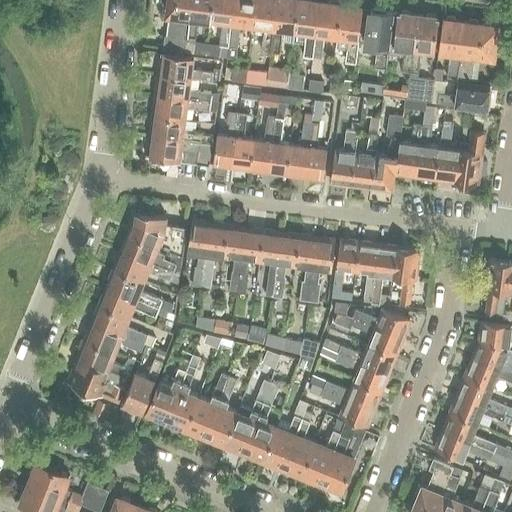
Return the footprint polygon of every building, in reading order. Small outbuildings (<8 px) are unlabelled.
[(163,48),(185,51),(191,0),(167,0),(165,15),(170,15),(167,36),(165,36),(163,48)] [(191,0),(185,51),(194,52),(198,22),(210,23),(212,0),(191,0)] [(212,0),(210,23),(211,23),(212,21),(222,22),(219,43),(220,44),(219,56),(227,57),(234,0),(212,0)] [(234,0),(227,57),(236,59),(237,46),(238,46),(241,25),(252,26),(255,0),(234,0)] [(261,49),(271,50),(277,0),(255,0),(252,26),(264,28),(261,49)] [(293,41),(295,32),(298,0),(277,0),(271,50),(280,52),(282,40),(293,41)] [(313,56),(320,2),(319,2),(314,1),(314,0),(298,0),(295,32),(293,41),(305,43),(304,55),(313,56)] [(325,3),(320,2),(313,56),(322,57),(325,36),(336,38),(341,3),(325,1),(325,3)] [(356,61),(359,34),(363,7),(356,7),(356,5),(341,3),(336,38),(349,39),(346,60),(356,61)] [(370,8),(363,7),(359,34),(367,35),(366,42),(377,43),(374,67),(385,69),(388,44),(389,44),(393,12),(385,10),(385,8),(374,7),(373,9),(370,8)] [(410,71),(418,13),(417,13),(417,15),(412,14),(413,12),(398,10),(398,12),(397,12),(392,54),(405,56),(403,70),(410,71)] [(418,13),(410,71),(418,72),(419,72),(421,51),(434,53),(438,17),(437,17),(438,15),(424,13),(423,15),(419,15),(419,13),(418,13)] [(441,28),(438,51),(449,52),(447,78),(457,79),(465,19),(463,19),(463,21),(459,20),(459,18),(443,16),(443,18),(441,28)] [(473,55),(484,57),(494,58),(496,39),(498,39),(500,31),(498,30),(498,29),(497,29),(494,26),(495,25),(493,24),(493,22),(465,19),(457,79),(471,81),(473,55)] [(220,81),(222,68),(214,67),(213,71),(193,68),(195,56),(160,52),(158,68),(160,68),(160,73),(192,78),(220,81)] [(225,66),(223,80),(232,81),(232,79),(234,68),(226,67),(225,66)] [(289,73),(290,69),(269,67),(266,85),(288,88),(289,73)] [(436,69),(434,79),(435,79),(442,80),(443,70),(436,69)] [(255,82),(254,84),(266,85),(266,84),(267,73),(261,72),(256,71),(255,77),(255,82)] [(434,79),(417,77),(418,72),(410,71),(408,84),(406,99),(426,102),(432,102),(435,79),(434,79)] [(192,78),(160,73),(159,74),(157,73),(155,88),(157,89),(157,94),(217,102),(218,93),(190,89),(192,78)] [(288,88),(305,90),(306,75),(289,73),(288,88)] [(435,79),(432,102),(487,110),(488,108),(487,108),(487,104),(489,104),(492,87),(458,82),(457,94),(445,93),(446,80),(442,80),(435,79)] [(323,81),(309,80),(308,90),(322,91),(323,81)] [(382,95),(405,98),(406,99),(408,84),(384,82),(382,95)] [(243,85),(241,99),(258,101),(259,101),(261,92),(261,87),(243,85)] [(258,101),(258,105),(277,108),(279,94),(261,92),(259,101),(258,101)] [(188,107),(210,110),(216,111),(217,102),(157,94),(156,100),(154,99),(152,114),(186,119),(188,107)] [(406,99),(405,98),(403,108),(416,109),(424,110),(425,106),(425,105),(426,102),(406,99)] [(313,115),(312,121),(320,122),(322,101),(315,99),(313,115)] [(278,102),(276,116),(284,117),(286,103),(278,102)] [(423,121),(422,124),(432,125),(434,106),(426,105),(425,105),(425,106),(424,110),(423,121)] [(217,131),(214,155),(213,165),(226,167),(226,165),(232,166),(239,111),(231,110),(228,133),(217,131)] [(245,135),(248,112),(239,111),(232,166),(237,166),(237,168),(250,170),(254,137),(245,135)] [(150,130),(152,130),(151,135),(201,142),(205,142),(205,141),(212,142),(213,134),(206,133),(185,130),(186,119),(152,114),(150,130)] [(375,154),(371,186),(373,186),(373,188),(384,190),(384,188),(390,189),(390,191),(393,191),(393,185),(395,174),(400,139),(401,139),(404,116),(389,114),(387,134),(391,135),(388,153),(380,152),(379,154),(376,154),(375,154)] [(265,138),(254,137),(250,170),(262,172),(263,170),(268,171),(276,116),(268,115),(265,138)] [(284,117),(276,116),(268,171),(273,171),(273,173),(286,175),(291,141),(281,140),(284,117)] [(371,116),(368,132),(379,133),(381,117),(371,116)] [(304,120),(301,143),(291,141),(286,175),(299,177),(299,175),(304,175),(312,121),(304,120)] [(323,180),(324,170),(327,147),(317,145),(320,122),(312,121),(304,175),(310,176),(309,178),(323,180)] [(400,139),(395,174),(411,176),(411,174),(414,175),(416,175),(422,124),(423,121),(415,121),(415,123),(414,123),(411,141),(401,139),(400,139)] [(352,122),(351,130),(359,131),(360,123),(352,122)] [(433,125),(432,125),(422,124),(416,175),(418,175),(420,176),(420,178),(436,180),(440,144),(430,143),(433,125)] [(440,180),(456,182),(460,147),(450,146),(453,128),(443,126),(440,144),(436,180),(436,178),(438,178),(440,178),(440,180)] [(358,132),(350,130),(347,149),(334,148),(330,181),(333,181),(333,183),(344,185),(344,183),(351,183),(355,150),(358,132)] [(456,182),(456,181),(458,181),(460,182),(460,183),(480,186),(481,183),(476,183),(483,132),(472,130),(470,148),(460,147),(456,182)] [(379,133),(368,132),(366,152),(356,150),(355,150),(351,183),(353,184),(353,186),(363,187),(364,185),(371,186),(375,154),(376,154),(379,133)] [(180,161),(180,160),(196,162),(198,151),(200,151),(201,142),(151,135),(150,141),(148,141),(147,155),(145,155),(144,158),(164,161),(165,159),(180,161)] [(196,163),(209,165),(212,142),(205,141),(205,142),(201,142),(200,151),(198,151),(196,162),(196,163)] [(174,251),(182,255),(186,227),(165,224),(166,216),(170,217),(170,215),(135,209),(133,223),(129,233),(159,245),(174,251)] [(192,219),(187,252),(198,253),(197,266),(195,266),(192,284),(201,286),(210,223),(205,223),(206,221),(192,219)] [(210,287),(215,256),(224,257),(228,224),(215,222),(215,224),(210,223),(201,286),(210,287)] [(230,290),(237,291),(246,228),(241,228),(241,226),(228,224),(224,257),(234,258),(230,290)] [(245,292),(249,260),(259,262),(264,229),(251,227),(250,229),(246,228),(237,291),(245,292)] [(264,229),(259,262),(270,263),(265,294),(273,295),(281,233),(277,232),(277,230),(264,229)] [(179,274),(182,255),(174,251),(170,260),(163,257),(165,253),(157,250),(159,245),(129,233),(127,232),(122,246),(123,246),(122,251),(173,271),(179,274)] [(281,233),(273,295),(283,297),(286,276),(285,276),(286,265),(295,267),(300,234),(286,232),(286,234),(281,233)] [(300,234),(295,267),(306,268),(304,280),(302,280),(299,299),(309,300),(317,238),(312,237),(313,235),(300,234)] [(320,270),(331,271),(336,239),(322,237),(322,239),(317,238),(309,300),(318,302),(321,282),(319,282),(320,270)] [(343,238),(340,238),(332,292),(341,293),(341,289),(344,270),(355,272),(360,240),(347,239),(347,240),(345,240),(343,239),(343,238)] [(366,273),(363,297),(363,301),(371,302),(379,243),(376,243),(376,244),(374,244),(372,243),(372,242),(360,240),(355,272),(366,273)] [(379,243),(371,302),(380,303),(381,294),(383,275),(394,277),(399,246),(386,244),(386,245),(384,245),(382,245),(382,243),(379,243)] [(399,246),(394,277),(398,277),(397,284),(402,285),(400,302),(408,303),(412,279),(416,279),(420,250),(403,247),(401,247),(401,246),(399,246)] [(118,255),(113,268),(145,281),(149,271),(170,279),(173,271),(122,251),(120,255),(118,255)] [(489,258),(485,288),(490,289),(486,313),(486,317),(502,319),(506,291),(510,260),(507,259),(507,261),(505,260),(489,258)] [(145,281),(113,268),(107,281),(109,282),(107,287),(159,307),(159,306),(162,298),(141,290),(145,281)] [(170,279),(178,283),(179,274),(173,271),(170,279)] [(104,290),(98,304),(130,317),(134,307),(155,315),(156,313),(159,307),(107,287),(105,291),(104,290)] [(332,297),(351,300),(352,291),(341,289),(341,293),(332,292),(332,297)] [(380,303),(390,304),(391,295),(381,294),(380,303)] [(159,306),(167,310),(170,302),(162,298),(159,306)] [(336,301),(334,312),(337,313),(347,315),(349,303),(344,302),(336,301)] [(93,322),(144,343),(148,334),(127,326),(130,317),(98,304),(93,317),(95,318),(93,322)] [(156,313),(160,315),(156,326),(169,332),(173,320),(174,313),(167,310),(159,306),(159,307),(156,313)] [(356,308),(352,316),(404,337),(405,335),(403,334),(404,332),(404,330),(406,331),(411,319),(406,317),(405,316),(382,307),(378,318),(356,308)] [(337,313),(334,321),(350,328),(352,324),(372,333),(368,343),(397,355),(401,344),(399,343),(400,341),(401,339),(403,340),(404,337),(352,316),(352,317),(347,315),(337,313)] [(197,316),(196,326),(214,330),(215,318),(197,316)] [(215,318),(214,330),(230,335),(233,321),(215,318)] [(511,324),(491,321),(482,320),(481,320),(480,323),(482,324),(481,326),(481,328),(480,327),(478,338),(478,339),(509,348),(510,346),(511,332),(511,324)] [(144,343),(93,322),(91,327),(89,326),(84,339),(116,353),(120,342),(141,351),(144,343)] [(237,323),(234,336),(247,338),(249,325),(237,323)] [(250,328),(247,340),(264,344),(266,345),(268,332),(250,328)] [(268,332),(266,345),(283,349),(284,349),(285,337),(268,332)] [(148,334),(144,343),(152,346),(156,337),(148,334)] [(285,337),(284,349),(301,354),(303,342),(285,337)] [(303,338),(303,342),(301,354),(302,354),(314,357),(320,342),(303,338)] [(326,338),(323,346),(339,352),(342,344),(326,338)] [(116,353),(84,339),(78,353),(80,353),(78,358),(128,378),(131,369),(113,361),(116,353)] [(511,350),(509,349),(509,348),(478,339),(477,341),(474,350),(475,351),(474,353),(473,354),(472,354),(471,357),(511,373),(511,350)] [(364,353),(342,344),(339,352),(389,373),(390,370),(389,370),(390,368),(391,366),(392,366),(397,355),(368,343),(364,353)] [(323,346),(320,353),(336,359),(339,352),(323,346)] [(267,350),(262,362),(274,367),(279,355),(267,350)] [(336,359),(358,368),(353,379),(382,391),(387,379),(385,379),(386,377),(387,375),(388,375),(389,373),(339,352),(336,359)] [(191,357),(166,419),(171,421),(170,423),(185,429),(199,393),(188,389),(191,384),(190,383),(201,357),(192,353),(191,357)] [(160,378),(149,404),(147,410),(146,413),(162,420),(162,418),(166,419),(191,357),(183,354),(172,383),(160,378)] [(144,408),(163,360),(154,357),(147,375),(135,370),(123,401),(122,404),(137,410),(138,408),(143,410),(144,408)] [(493,387),(498,375),(511,381),(511,373),(471,357),(470,359),(471,360),(470,362),(470,364),(468,363),(464,375),(493,387)] [(128,378),(78,358),(76,364),(74,364),(66,383),(81,390),(82,388),(87,390),(90,391),(90,393),(100,397),(101,395),(118,402),(119,399),(122,393),(128,378)] [(230,375),(222,372),(213,393),(212,392),(210,398),(199,393),(185,429),(200,435),(201,433),(205,435),(230,375)] [(310,382),(312,383),(324,388),(327,380),(313,374),(310,382)] [(230,375),(205,435),(209,437),(208,438),(224,445),(238,409),(227,405),(230,399),(229,399),(237,378),(230,375)] [(456,393),(511,415),(511,406),(489,397),(493,387),(464,375),(459,387),(460,387),(459,389),(459,391),(457,390),(456,393)] [(263,379),(256,398),(252,408),(251,408),(249,413),(238,409),(224,445),(239,451),(239,449),(243,450),(270,382),(263,379)] [(378,402),(382,391),(353,379),(349,389),(327,380),(324,388),(375,408),(376,406),(375,405),(375,403),(376,402),(378,402)] [(270,382),(243,450),(248,452),(247,454),(262,460),(276,422),(267,419),(268,415),(268,414),(272,404),(279,385),(270,382)] [(312,383),(309,390),(321,395),(324,388),(312,383)] [(343,404),(339,414),(339,415),(358,423),(368,427),(372,415),(371,414),(372,412),(373,411),(374,411),(375,408),(324,388),(321,395),(343,404)] [(478,423),(483,412),(511,424),(511,415),(456,393),(455,396),(456,396),(456,398),(455,400),(454,399),(449,411),(478,423)] [(308,402),(300,399),(288,427),(276,422),(262,460),(277,466),(278,464),(282,466),(305,410),(308,402)] [(305,410),(282,466),(286,468),(286,470),(301,476),(316,438),(305,434),(313,413),(305,410)] [(478,423),(449,411),(444,423),(445,423),(445,425),(444,427),(442,427),(441,429),(493,450),(507,456),(511,458),(511,449),(496,442),(474,433),(478,423)] [(337,419),(333,429),(341,432),(345,422),(337,419)] [(341,432),(321,481),(325,483),(324,485),(340,491),(348,471),(351,473),(356,459),(353,458),(354,457),(360,442),(365,430),(356,426),(345,422),(341,432)] [(333,429),(327,443),(316,438),(301,476),(316,482),(317,480),(321,481),(341,432),(333,429)] [(493,450),(441,429),(440,432),(442,433),(441,434),(440,436),(439,436),(434,448),(463,460),(468,448),(490,457),(493,450)] [(511,474),(511,458),(507,456),(499,475),(510,479),(511,474)] [(442,461),(433,457),(429,468),(434,470),(427,487),(422,485),(421,488),(419,488),(417,493),(419,493),(411,511),(434,511),(450,473),(453,466),(442,461)] [(31,476),(28,482),(80,503),(100,511),(108,490),(87,481),(82,493),(64,486),(68,477),(72,479),(73,477),(37,462),(38,458),(36,458),(29,476),(31,476)] [(453,466),(450,473),(460,477),(463,469),(453,466)] [(450,473),(434,511),(457,511),(462,501),(453,498),(460,477),(450,473)] [(483,477),(480,485),(489,489),(493,478),(484,474),(483,477)] [(493,478),(489,489),(500,493),(504,482),(493,478)] [(43,511),(63,511),(65,510),(66,506),(77,511),(80,503),(28,482),(26,488),(24,487),(17,506),(19,507),(21,503),(43,511)] [(479,511),(489,489),(480,485),(479,485),(471,505),(462,501),(457,511),(479,511)] [(491,511),(500,493),(489,489),(479,511),(491,511)] [(135,511),(139,505),(133,503),(134,501),(118,495),(111,511),(135,511)]
